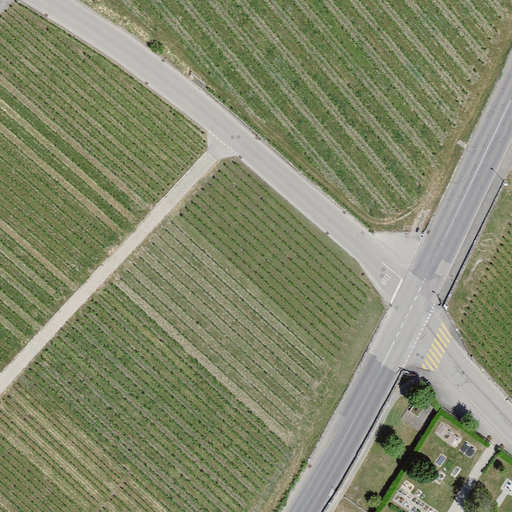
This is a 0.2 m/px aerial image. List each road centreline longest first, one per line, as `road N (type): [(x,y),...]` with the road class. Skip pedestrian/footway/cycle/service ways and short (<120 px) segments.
road 1 (unclassified): [(422,291),(171,77),(53,0)]
road 2 (track): [(237,136),(0,389)]
road 3 (secondary): [(408,318),(302,511)]
road 4 (secondary): [(511,100),(422,291)]
road 5 (unclassified): [(511,421),(408,318)]
